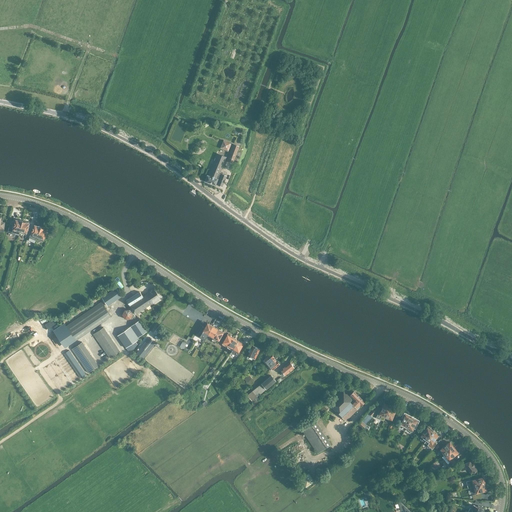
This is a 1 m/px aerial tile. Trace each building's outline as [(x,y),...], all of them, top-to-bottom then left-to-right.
[(221,148),(229,150),(231,142),(223,140),(221,148)] [(233,163),(239,147),(233,145),(227,161),(233,163)] [(219,177),(226,157),(217,154),(209,176),(208,176),(205,181),(215,185),(217,182),(219,183),(218,185),(222,187),(226,176),(222,174),(221,177),(219,177)] [(20,233),(23,221),(20,220),(19,220),(16,220),(16,222),(15,223),(14,225),(10,224),(8,232),(19,235),(20,233)] [(26,222),(23,221),(20,233),(19,235),(26,236),(28,230),(29,226),(28,226),(29,225),(29,223),(26,222)] [(29,237),(36,240),(41,227),(39,226),(38,226),(35,225),(34,228),(33,228),(32,231),(31,231),(29,237)] [(44,228),(41,227),(36,240),(43,243),(45,236),(46,236),(47,233),(46,233),(46,232),(47,232),(47,230),(44,229),(44,228)] [(108,306),(122,296),(116,288),(102,298),(108,306)] [(130,309),(131,311),(133,310),(136,315),(160,298),(155,290),(143,297),(140,292),(126,301),(128,303),(124,305),(127,310),(130,309)] [(76,340),(111,316),(102,303),(67,327),(76,340)] [(139,321),(131,326),(138,337),(147,331),(139,321)] [(208,335),(213,326),(210,325),(210,324),(209,323),(208,324),(207,323),(205,328),(201,325),(195,335),(204,341),(208,335)] [(65,326),(54,334),(62,346),(73,338),(65,326)] [(213,338),(218,329),(216,328),(215,327),(214,327),(213,327),(213,326),(208,335),(213,338)] [(104,327),(94,334),(110,358),(121,351),(104,327)] [(126,347),(139,339),(130,327),(118,336),(126,347)] [(218,341),(223,332),(221,331),(221,330),(219,329),(218,330),(218,329),(213,338),(212,339),(216,341),(216,340),(218,341)] [(227,347),(233,338),(232,338),(232,337),(230,336),(227,335),(222,344),(227,347)] [(138,351),(144,356),(155,342),(149,337),(138,351)] [(232,350),(238,341),(237,341),(236,340),(236,339),(235,339),(233,338),(227,347),(232,350)] [(187,350),(190,344),(183,340),(180,346),(187,350)] [(72,349),(89,373),(99,365),(83,341),(72,349)] [(240,342),(238,341),(232,350),(238,353),(243,344),(242,343),(241,342),(240,342)] [(254,360),(260,349),(253,345),(251,349),(250,348),(248,351),(250,352),(248,355),(248,358),(249,359),(251,360),(252,358),(254,360)] [(69,351),(85,375),(88,373),(71,349),(69,351)] [(267,366),(275,359),(274,357),(273,357),(274,356),(273,354),(272,355),(271,354),(264,359),(264,360),(263,360),(267,366)] [(276,361),(275,359),(267,366),(271,371),(272,370),(273,370),(280,364),(279,364),(279,363),(278,361),(277,361),(276,361)] [(284,376),(285,375),(294,368),(290,363),(281,370),(280,371),(284,376)] [(270,386),(271,385),(276,381),(271,375),(247,395),(252,401),(266,389),(270,386)] [(358,409),(361,406),(365,402),(354,391),(349,396),(347,394),(346,394),(342,390),(336,395),(338,398),(330,406),(332,408),(333,408),(346,421),(358,409)] [(385,418),(390,406),(384,404),(379,414),(378,413),(376,417),(379,419),(380,418),(381,416),(385,418)] [(324,405),(319,411),(322,414),(327,408),(324,405)] [(392,419),(396,409),(390,406),(385,418),(391,420),(390,420),(390,419),(392,419)] [(368,413),(372,416),(378,410),(375,408),(371,412),(370,411),(368,413)] [(404,431),(412,417),(406,413),(404,416),(403,415),(402,418),(403,418),(400,424),(399,424),(397,427),(404,431)] [(417,420),(412,417),(404,431),(411,434),(413,431),(412,431),(413,428),(415,428),(414,430),(418,422),(417,423),(416,423),(417,420)] [(317,453),(331,445),(316,422),(303,431),(317,453)] [(426,440),(433,430),(430,428),(429,429),(428,428),(429,427),(428,426),(421,435),(420,436),(426,440)] [(436,433),(433,430),(426,440),(432,445),(430,447),(433,449),(437,443),(434,440),(438,434),(437,433),(437,435),(435,434),(436,433)] [(444,455),(454,447),(451,444),(450,445),(448,443),(441,449),(442,451),(441,452),(444,455)] [(458,453),(454,447),(444,455),(443,456),(445,459),(441,461),(444,465),(448,462),(447,461),(448,460),(448,461),(449,460),(448,460),(451,458),(452,458),(452,457),(458,453)] [(467,468),(471,473),(474,472),(475,472),(475,471),(476,471),(477,468),(472,461),(469,462),(467,464),(466,463),(460,465),(459,467),(461,470),(464,468),(467,468)] [(306,488),(315,482),(309,473),(300,479),(306,488)] [(483,477),(471,480),(469,481),(469,484),(472,483),(473,487),(485,484),(483,477)] [(487,490),(485,484),(473,487),(473,488),(475,494),(476,494),(478,500),(481,500),(482,492),(482,491),(487,490)]
